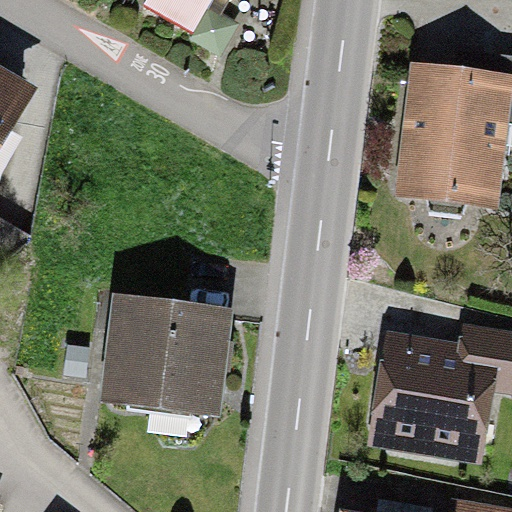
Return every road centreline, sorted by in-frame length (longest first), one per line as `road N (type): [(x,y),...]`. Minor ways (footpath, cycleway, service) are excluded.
road 1 (tertiary): [(285,511),(328,167)]
road 2 (residential): [(328,167),(28,0)]
road 3 (tertiary): [(328,167),(348,0)]
